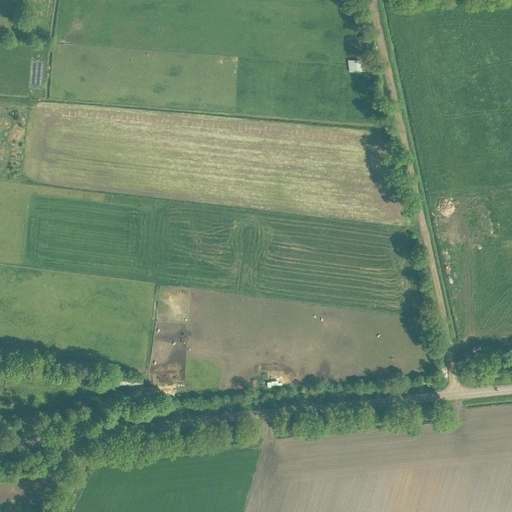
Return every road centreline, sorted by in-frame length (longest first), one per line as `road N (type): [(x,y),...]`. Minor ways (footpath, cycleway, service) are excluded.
road 1 (unclassified): [(455,394),(0,448)]
road 2 (track): [(455,394),(373,0)]
